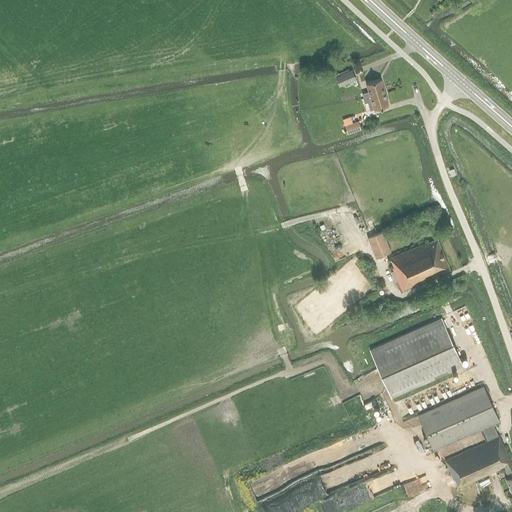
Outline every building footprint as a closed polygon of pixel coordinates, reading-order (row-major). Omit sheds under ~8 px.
[(340,86),(355,79),(352,71),(336,77),(340,86)] [(364,98),(385,92),(381,79),(366,84),(369,92),(362,94),(364,98)] [(389,105),(385,92),(364,98),(365,103),(372,101),(374,109),(389,105)] [(361,129),(358,121),(352,123),(352,122),(344,124),(347,134),(361,129)] [(379,257),(391,252),(383,231),(370,236),(379,257)] [(450,269),(437,238),(390,257),(394,266),(392,267),(394,271),(391,272),(395,282),(398,281),(402,291),(441,274),(441,273),(450,269)] [(463,366),(441,317),(369,349),(391,398),(463,366)] [(483,386),(418,415),(434,451),(481,430),(486,442),(445,460),(454,479),(455,479),(459,487),(504,467),(508,477),(506,478),(511,492),(511,464),(494,425),(499,422),(483,386)] [(289,463),(284,465),(290,481),(295,479),(289,463)]
